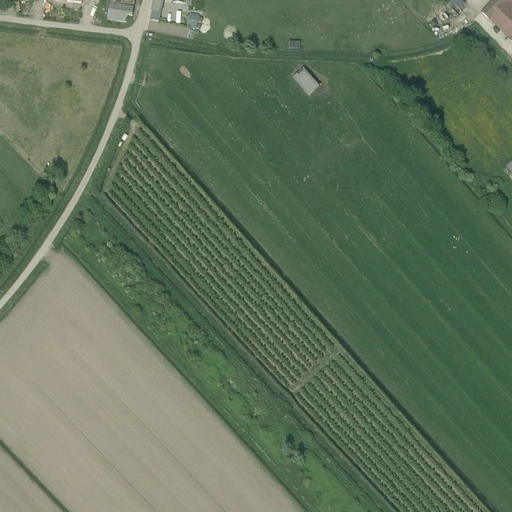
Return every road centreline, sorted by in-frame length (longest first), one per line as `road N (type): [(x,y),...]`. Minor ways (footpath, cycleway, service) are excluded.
road 1 (unclassified): [(0,307),(91,164),(135,37)]
road 2 (residential): [(135,37),(0,19)]
